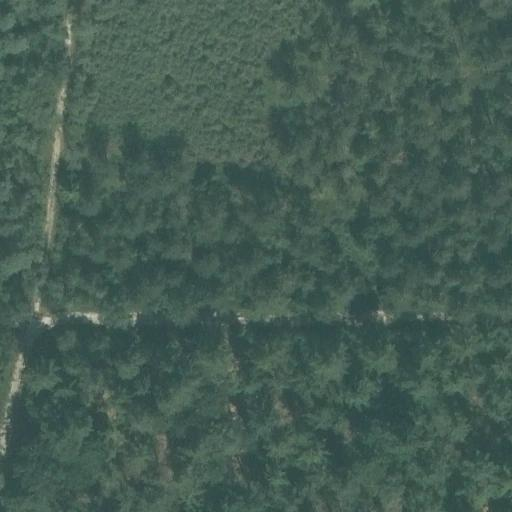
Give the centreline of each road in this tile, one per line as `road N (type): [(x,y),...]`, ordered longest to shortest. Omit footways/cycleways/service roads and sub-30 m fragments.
road 1 (track): [(26,314),(511,303)]
road 2 (track): [(71,0),(26,314)]
